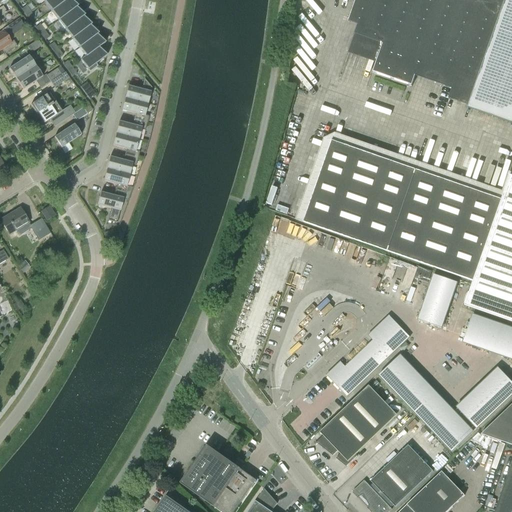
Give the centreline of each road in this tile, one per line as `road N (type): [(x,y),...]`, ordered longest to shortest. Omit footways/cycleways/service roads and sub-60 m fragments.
road 1 (unclassified): [(195,341),(258,150),(283,0)]
road 2 (unclassified): [(331,511),(195,341)]
road 3 (residential): [(63,190),(97,167),(137,0)]
road 4 (unclassified): [(0,438),(70,331),(96,262)]
road 5 (unclassified): [(98,511),(195,341)]
